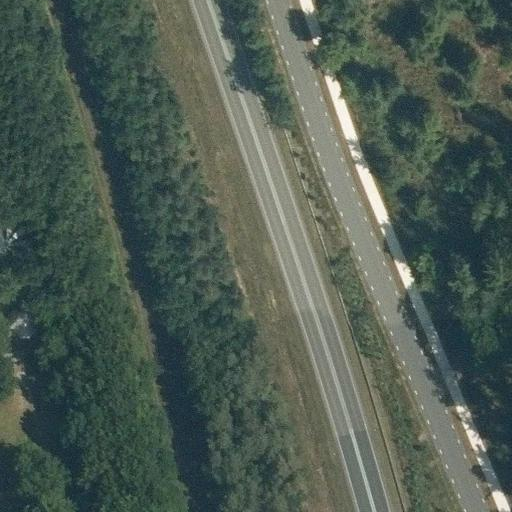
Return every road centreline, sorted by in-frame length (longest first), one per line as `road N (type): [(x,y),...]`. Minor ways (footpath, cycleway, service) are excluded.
road 1 (tertiary): [(475,511),(322,138),(276,0)]
road 2 (trunk): [(372,511),(208,0)]
road 3 (unclassified): [(196,511),(56,0)]
